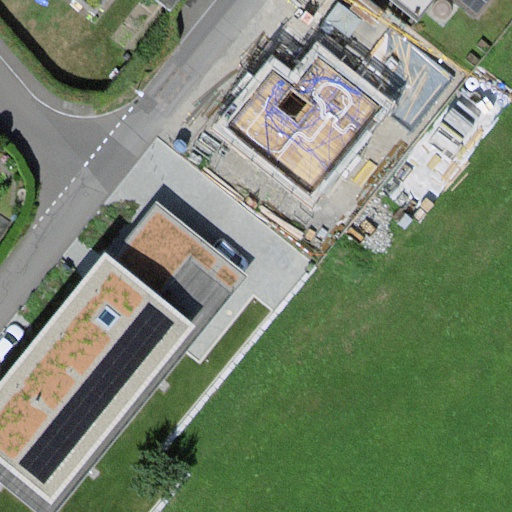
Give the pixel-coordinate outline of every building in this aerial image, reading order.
[(74,0),(93,15),(105,0),(74,0)] [(153,0),(170,12),(179,0),(153,0)] [(387,0),(415,22),(433,0),(465,0),(474,7),(479,0),(387,0)] [(271,70),(224,129),(309,196),(379,109),(411,134),(455,79),(390,28),(348,81),(317,57),(313,63),(293,87),(271,70)] [(97,276),(0,395),(0,485),(33,511),(54,511),(240,284),(150,211),(97,276)]
